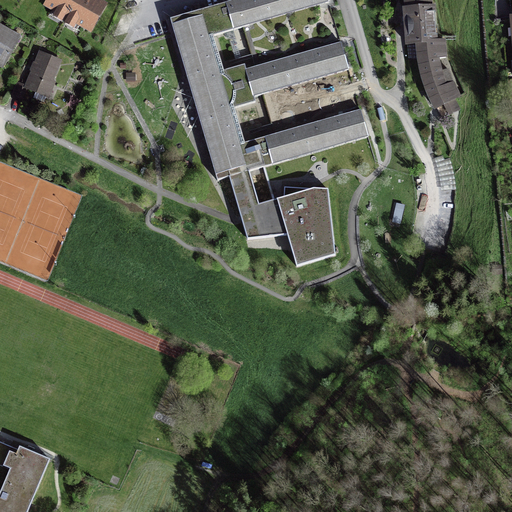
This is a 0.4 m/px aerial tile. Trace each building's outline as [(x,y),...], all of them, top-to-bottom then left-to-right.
[(96,0),(48,0),(45,5),(91,31),(106,5),(96,0)] [(229,177),(247,240),(287,235),(297,267),(335,255),(328,190),(290,188),(290,197),(284,198),(259,205),(249,172),(368,137),(360,110),(245,144),(234,108),(255,102),(254,97),(349,70),(341,43),(246,71),(245,66),(224,72),(213,36),(329,3),(328,0),(238,0),(170,20),(217,181),(229,177)] [(446,58),(444,40),(436,41),(433,8),(431,8),(430,0),(405,0),(407,10),(403,11),(404,27),(406,27),(407,44),(417,43),(419,60),(423,77),(428,94),(435,108),(446,102),(452,113),(459,109),(453,99),(459,96),(453,83),(448,70),(441,72),(438,59),(446,58)] [(20,37),(0,26),(0,66),(3,68),(20,37)] [(51,56),(41,52),(27,86),(48,95),(53,84),(51,83),(57,67),(48,63),(51,56)] [(452,175),(449,159),(443,161),(442,157),(435,159),(435,158),(434,159),(438,172),(441,191),(455,191),(452,175)] [(0,511),(27,511),(50,460),(20,447),(18,451),(0,442),(0,511)]
